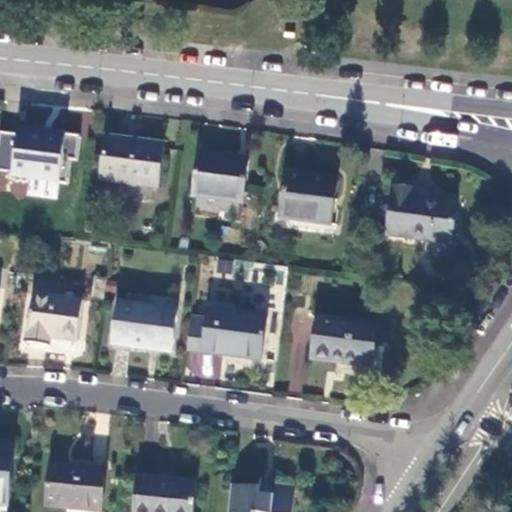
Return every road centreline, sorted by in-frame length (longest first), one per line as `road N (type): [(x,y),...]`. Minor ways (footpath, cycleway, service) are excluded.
road 1 (residential): [(429,465),(366,431),(0,386)]
road 2 (tertiary): [(0,57),(320,94)]
road 3 (tertiary): [(320,94),(511,138)]
road 4 (tertiary): [(511,109),(320,94)]
